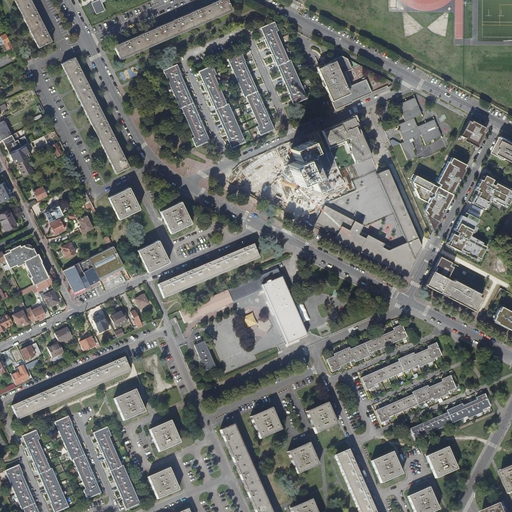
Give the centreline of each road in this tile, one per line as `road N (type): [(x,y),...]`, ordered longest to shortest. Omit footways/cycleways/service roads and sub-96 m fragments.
road 1 (residential): [(195,395),(168,332),(2,402),(45,511)]
road 2 (residential): [(186,185),(399,90),(410,78)]
road 3 (residential): [(499,123),(406,300)]
road 4 (residential): [(385,511),(312,346)]
road 5 (residential): [(410,78),(261,0)]
road 6 (tertiary): [(257,222),(406,300)]
road 7 (residential): [(195,395),(312,346)]
road 8 (residential): [(154,159),(134,174),(177,266)]
